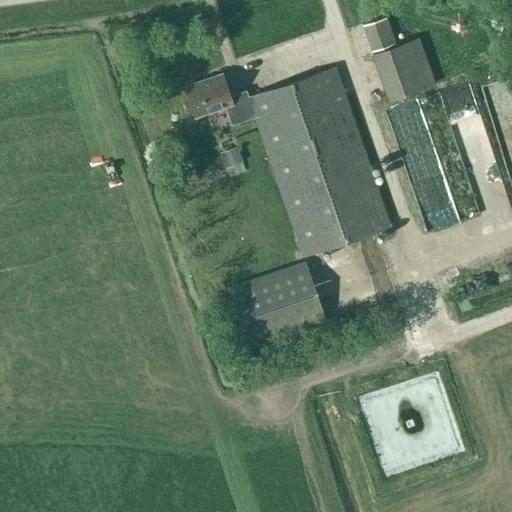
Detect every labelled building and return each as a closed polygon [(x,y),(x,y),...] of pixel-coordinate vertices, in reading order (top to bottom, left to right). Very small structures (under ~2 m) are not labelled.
[(394,43),(386,18),(363,26),(371,52),(394,43)] [(388,99),(433,83),(417,38),(372,53),(388,99)] [(247,97),(253,117),(301,256),(389,225),(334,67),(248,96),(247,97)] [(247,97),(248,96),(245,90),(229,95),(221,73),(183,86),(194,117),(224,106),(231,125),(253,117),(247,97)] [(224,163),(241,159),(238,143),(221,146),(224,163)] [(324,322),(303,261),(227,288),(247,348),(324,322)] [(340,442),(355,438),(351,423),(336,427),(340,442)]
